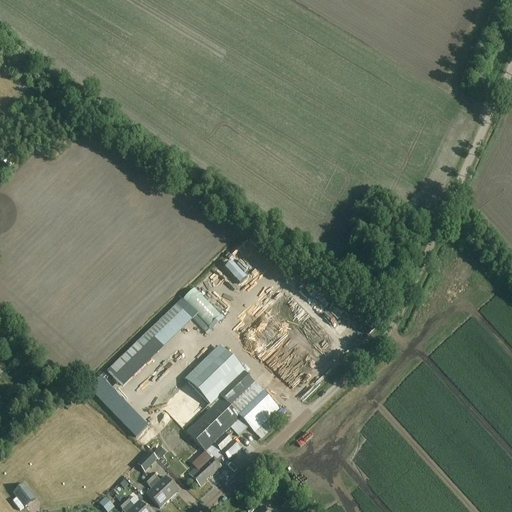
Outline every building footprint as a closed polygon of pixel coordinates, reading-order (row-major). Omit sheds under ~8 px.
[(182,302),(208,329),(220,317),(194,290),(182,302)] [(183,333),(189,330),(187,324),(180,327),(183,333)] [(172,359),(166,366),(172,370),(178,363),(172,359)] [(205,376),(203,374),(207,369),(199,362),(191,370),(202,380),(205,376)] [(238,438),(248,428),(253,434),(254,433),(260,440),(285,417),(254,385),(253,385),(237,369),(213,392),(214,394),(190,417),(197,423),(186,434),(204,453),(205,454),(207,452),(213,446),(229,462),(240,450),(225,435),(230,430),(238,438)] [(177,402),(197,384),(189,375),(169,394),(177,402)] [(91,402),(121,428),(128,420),(131,423),(137,417),(133,413),(134,412),(130,408),(128,411),(117,402),(119,400),(110,392),(105,399),(108,402),(104,407),(94,398),(91,402)] [(152,410),(135,428),(145,437),(162,419),(152,410)] [(153,453),(160,459),(164,455),(158,449),(153,453)] [(210,479),(221,468),(207,452),(205,454),(204,453),(192,465),(195,468),(188,474),(201,487),(207,481),(207,480),(209,478),(210,479)] [(156,461),(149,454),(136,466),(144,474),(156,461)] [(127,475),(131,479),(139,472),(135,467),(127,475)] [(148,479),(169,500),(178,492),(165,479),(160,482),(160,483),(151,474),(147,478),(148,479)] [(143,482),(144,484),(151,491),(146,496),(160,509),(169,500),(148,479),(147,478),(144,475),(140,479),(143,482)] [(271,476),(267,481),(273,486),(277,482),(271,476)] [(24,508),(35,500),(24,486),(13,494),(24,508)] [(35,499),(43,494),(41,489),(32,494),(35,499)] [(4,496),(0,497),(0,500),(5,511),(10,511),(12,511),(4,496)] [(105,499),(98,505),(104,511),(110,511),(114,509),(105,499)] [(126,499),(122,503),(130,511),(147,511),(139,503),(134,507),(126,499)] [(281,509),(283,511),(296,511),(300,510),(292,500),(281,509)] [(122,511),(130,511),(122,503),(118,508),(122,511)]
